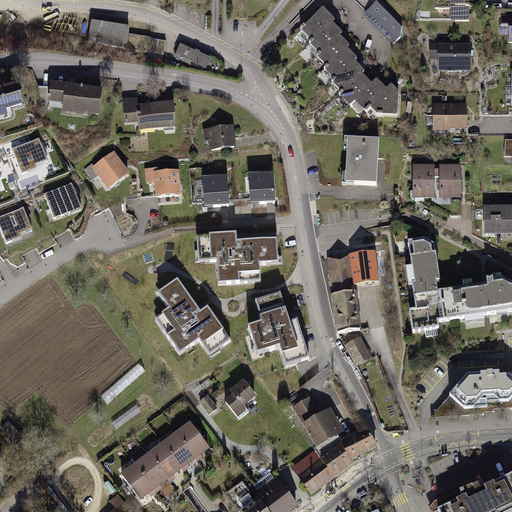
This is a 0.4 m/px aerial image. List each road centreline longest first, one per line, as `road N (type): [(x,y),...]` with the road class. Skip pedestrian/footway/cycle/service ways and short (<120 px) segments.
road 1 (residential): [(391,459),(327,323),(291,150),(271,100)]
road 2 (unclassified): [(271,100),(238,62),(166,22),(121,9),(0,3)]
road 3 (unclassified): [(271,100),(65,61),(0,62)]
road 4 (track): [(97,511),(98,478),(76,459),(61,467),(57,483),(75,511)]
road 5 (residential): [(0,299),(107,232)]
road 6 (tertiary): [(511,435),(456,439),(391,459)]
